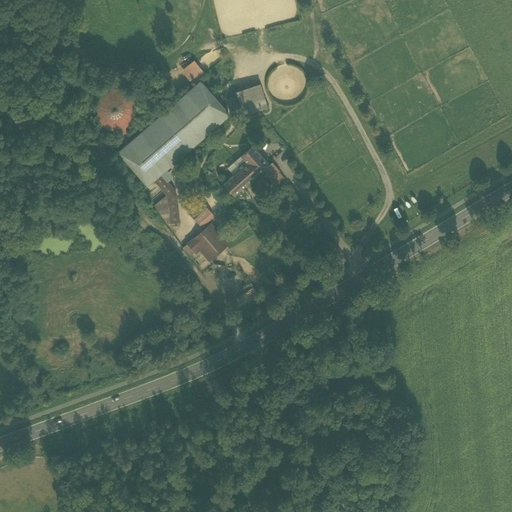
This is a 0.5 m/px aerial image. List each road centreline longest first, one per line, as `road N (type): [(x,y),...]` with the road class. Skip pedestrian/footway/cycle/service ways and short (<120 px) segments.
road 1 (tertiary): [(511,189),(248,344)]
road 2 (tertiary): [(248,344),(0,444)]
road 3 (unclassified): [(248,344),(352,511)]
